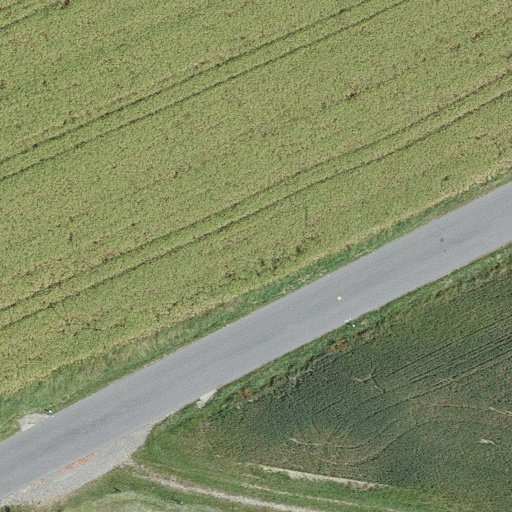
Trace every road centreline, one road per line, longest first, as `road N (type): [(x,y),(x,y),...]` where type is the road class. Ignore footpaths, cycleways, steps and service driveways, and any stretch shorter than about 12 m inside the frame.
road 1 (tertiary): [(0,473),(511,214)]
road 2 (track): [(74,435),(196,479),(355,511)]
